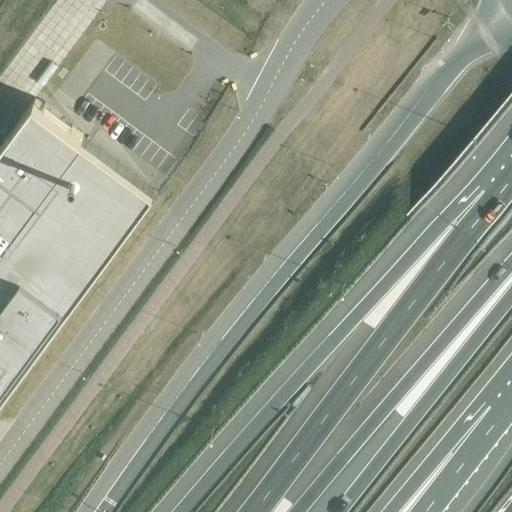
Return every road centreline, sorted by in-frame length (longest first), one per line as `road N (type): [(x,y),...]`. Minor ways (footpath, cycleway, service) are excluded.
road 1 (motorway): [(511,14),(449,70),(251,311),(103,511)]
road 2 (unclassified): [(0,466),(221,167),(324,0)]
road 3 (motorway): [(499,173),(368,297),(176,511)]
road 4 (motorway): [(499,173),(252,511)]
road 5 (motorway): [(511,268),(292,511)]
road 6 (motorway): [(511,288),(338,511)]
road 7 (motorway): [(507,416),(445,449),(392,511)]
road 8 (motorway): [(435,511),(507,416)]
